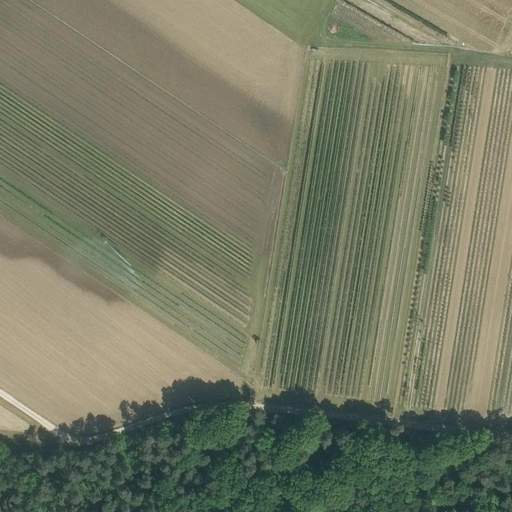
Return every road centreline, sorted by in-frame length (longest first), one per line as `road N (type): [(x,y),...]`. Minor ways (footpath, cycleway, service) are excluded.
road 1 (track): [(0,397),(59,438),(148,401),(189,398),(450,423)]
road 2 (track): [(215,511),(342,450),(450,423)]
